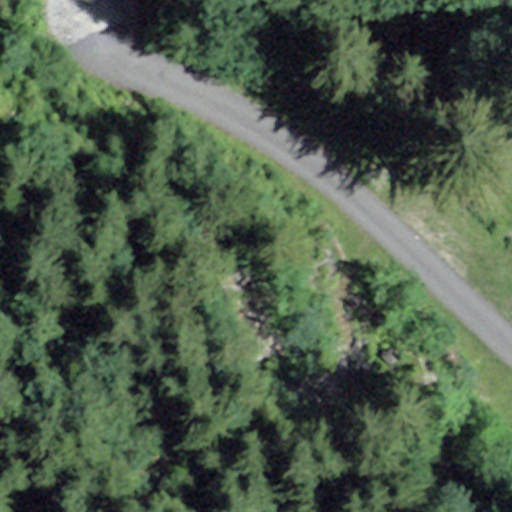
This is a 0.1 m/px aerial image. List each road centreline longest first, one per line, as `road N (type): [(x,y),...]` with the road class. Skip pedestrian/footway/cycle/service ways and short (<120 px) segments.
road 1 (track): [(374,214),(292,149),(115,40),(92,0)]
road 2 (track): [(491,325),(374,214)]
